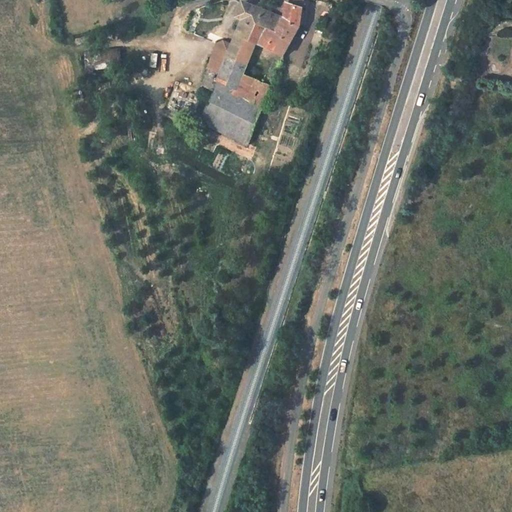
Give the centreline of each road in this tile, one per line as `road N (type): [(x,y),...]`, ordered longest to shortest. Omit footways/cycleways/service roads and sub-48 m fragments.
road 1 (unclassified): [(396,5),(404,32),(312,340),(284,511)]
road 2 (primary): [(353,286),(438,0)]
road 3 (primary): [(353,286),(319,392),(302,511)]
road 4 (primary): [(314,511),(353,286)]
